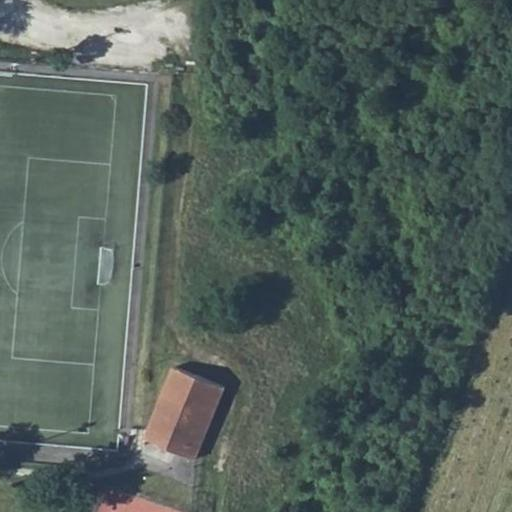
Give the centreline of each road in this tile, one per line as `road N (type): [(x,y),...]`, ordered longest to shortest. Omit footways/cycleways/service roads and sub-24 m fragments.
road 1 (track): [(155,19),(182,48),(189,71),(171,292),(177,325),(195,353),(223,368)]
road 2 (unclassified): [(0,5),(96,29),(155,19),(186,0)]
